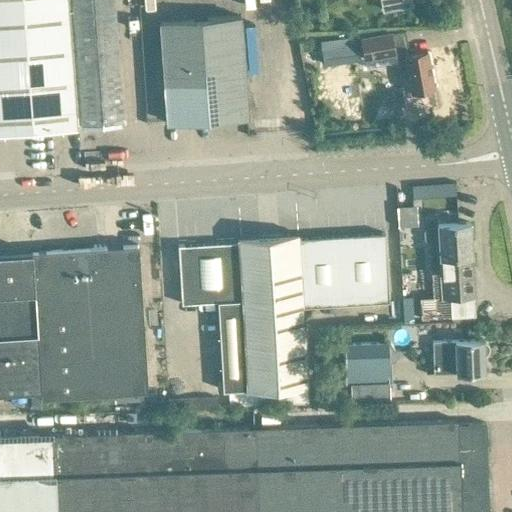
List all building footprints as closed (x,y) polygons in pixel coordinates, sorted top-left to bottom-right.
[(122,123),(112,0),(0,0),(0,133),(77,127),(76,121),(81,121),(82,127),(122,123)] [(382,0),(384,9),(411,4),(410,0),(382,0)] [(248,115),(240,16),(160,22),(167,121),(248,115)] [(391,32),(360,37),(363,57),(389,53),(390,62),(405,59),(411,92),(434,88),(427,49),(409,52),(407,42),(394,44),(391,32)] [(355,61),(352,37),(321,40),(324,64),(355,61)] [(411,204),(397,205),(398,225),(412,224),(411,204)] [(432,296),(419,296),(420,318),(451,316),(474,315),(475,315),(473,295),(474,295),(473,269),(472,269),(469,269),(468,254),(471,254),(472,254),(472,253),(471,253),(471,250),(468,250),(468,245),(470,245),(470,237),(472,235),(472,226),(469,224),(469,223),(470,223),(470,222),(437,224),(437,225),(438,225),(438,226),(427,226),(424,230),(425,238),(428,241),(429,241),(430,256),(430,257),(431,257),(431,271),(431,272),(432,296)] [(298,233),(295,233),(237,237),(237,242),(236,242),(184,245),(184,244),(178,244),(179,261),(174,262),(174,272),(179,271),(181,303),(217,301),(222,390),(245,388),(245,389),(307,385),(302,305),(388,300),(385,233),(298,238),(298,233)] [(0,253),(0,393),(40,392),(40,398),(147,391),(138,244),(0,253)] [(484,371),(483,353),(485,353),(487,351),(488,349),(488,347),(488,345),(487,342),(485,341),(483,341),(483,339),(454,340),(432,340),(433,357),(433,373),(459,372),(459,376),(472,375),(472,371),(484,371)] [(388,382),(387,342),(343,343),(345,383),(388,382)] [(457,419),(0,435),(0,477),(458,462),(460,511),(488,511),(487,463),(484,463),(484,453),(487,453),(486,422),(457,423),(457,419)] [(0,511),(460,511),(458,462),(0,477),(0,511)]
